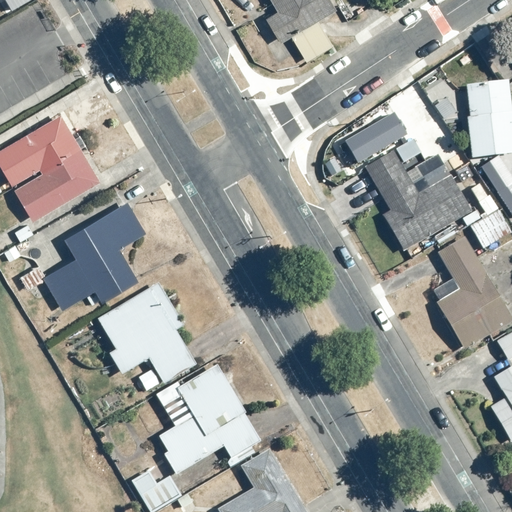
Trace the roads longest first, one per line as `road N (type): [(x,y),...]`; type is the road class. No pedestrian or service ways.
road 1 (secondary): [(248,146),(465,511)]
road 2 (secondary): [(397,511),(198,173)]
road 3 (residential): [(468,0),(248,146)]
road 4 (secondary): [(198,173),(94,0)]
road 5 (secondary): [(160,0),(248,146)]
